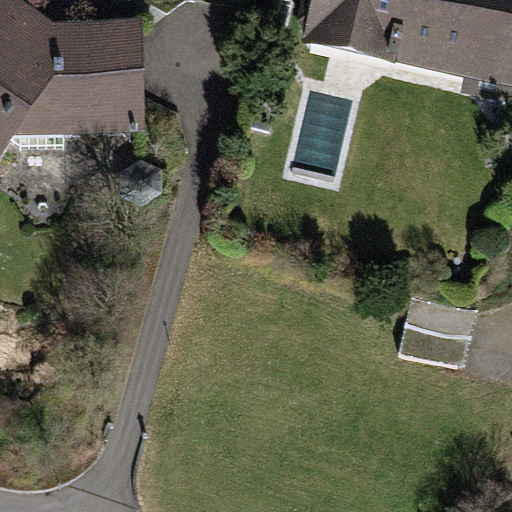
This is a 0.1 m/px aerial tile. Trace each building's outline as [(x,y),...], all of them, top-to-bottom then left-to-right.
[(53,28),(11,0),(0,0),(0,169),(23,140),(147,136),(147,27),(53,28)] [(187,0),(186,6),(247,19),(251,0),(187,0)] [(511,98),(511,0),(314,0),(304,50),(464,85),(461,98),(510,109),(511,98)] [(413,299),(406,328),(470,342),(477,314),(413,299)] [(406,328),(399,357),(464,373),(470,342),(406,328)]
